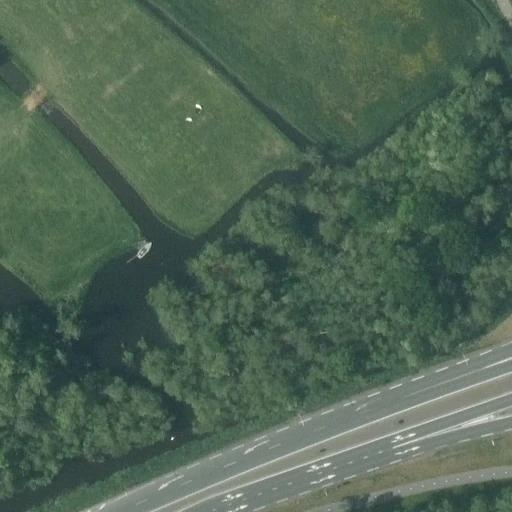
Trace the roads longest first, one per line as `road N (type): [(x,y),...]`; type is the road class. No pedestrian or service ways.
road 1 (primary): [(511,365),(133,511)]
road 2 (primary): [(230,511),(436,436)]
